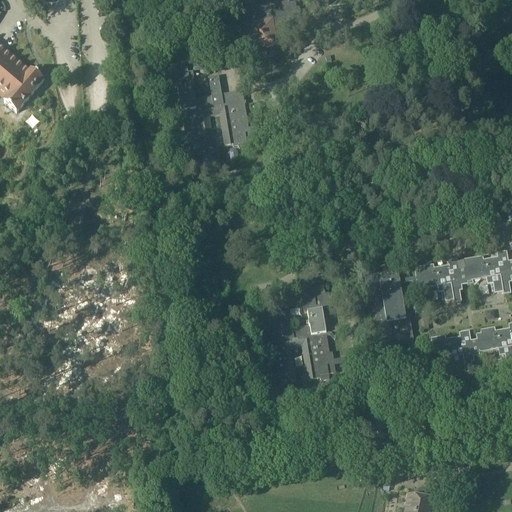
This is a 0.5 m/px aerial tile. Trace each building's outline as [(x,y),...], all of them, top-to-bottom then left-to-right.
[(289,1),(256,7),(243,9),(245,18),(247,20),(247,23),(243,24),(247,50),(253,54),(279,50),(275,23),(279,22),(280,27),(287,26),(286,21),(290,20),(291,26),(295,29),(302,28),(299,9),(292,10),(290,9),(289,1)] [(0,93),(6,99),(3,103),(17,115),(45,83),(31,71),(30,72),(0,46),(0,93)] [(232,55),(221,57),(223,67),(234,65),(232,55)] [(165,92),(177,90),(181,115),(183,114),(184,117),(182,118),(185,134),(177,136),(178,143),(170,144),(171,149),(185,147),(186,152),(185,153),(186,156),(193,154),(194,159),(202,157),(202,155),(207,154),(206,151),(214,150),(208,118),(220,116),(225,148),(233,146),(234,149),(239,148),(239,151),(248,149),(247,144),(251,144),(251,141),(250,141),(249,136),(250,136),(245,106),(243,107),(242,104),(244,104),(243,96),(226,99),(225,97),(222,97),(218,78),(208,80),(211,99),(195,102),(194,97),(192,88),(195,88),(194,83),(193,83),(192,75),(188,76),(186,65),(180,66),(180,65),(169,67),(170,75),(165,76),(167,86),(164,87),(165,92)] [(479,237),(468,239),(469,249),(481,247),(479,237)] [(415,274),(415,278),(416,282),(418,292),(443,288),(444,294),(441,294),(443,303),(453,301),(454,305),(462,304),(460,293),(463,293),(462,289),(473,287),(473,283),(492,280),(493,286),(491,286),(492,295),(503,293),(504,297),(511,296),(509,285),(511,284),(511,283),(511,279),(511,278),(511,262),(508,263),(507,254),(501,255),(502,260),(484,263),(483,259),(458,264),(457,260),(451,261),(452,267),(434,270),(433,267),(419,270),(419,273),(415,274)] [(375,327),(377,339),(393,337),(391,323),(406,320),(408,328),(411,327),(409,314),(406,315),(400,285),(416,282),(415,278),(400,281),(398,273),(378,276),(379,280),(373,281),(373,280),(365,282),(366,288),(365,288),(366,294),(372,293),(377,326),(375,327)] [(271,390),(271,389),(275,388),(275,390),(284,388),(283,386),(288,385),(288,383),(296,381),(291,350),(302,348),(307,382),(320,380),(321,382),(329,380),(329,376),(335,374),(332,354),(329,354),(327,339),(325,339),(325,336),(326,336),(322,311),(332,310),(329,294),(325,295),(324,287),(313,289),(312,287),(305,288),(307,299),(302,300),(304,314),(307,314),(309,327),(292,330),(289,311),(279,313),(282,332),(264,335),(264,337),(262,338),(264,346),(265,346),(265,349),(264,349),(268,372),(258,374),(261,392),(271,390)] [(432,344),(427,345),(430,363),(455,359),(456,365),(454,365),(455,374),(466,372),(466,376),(474,375),(472,364),(475,364),(474,356),(505,351),(506,357),(503,357),(505,366),(511,364),(511,330),(496,333),(495,330),(481,333),(481,336),(476,337),(477,341),(471,342),(469,333),(464,334),(465,338),(446,342),(446,338),(431,341),(432,344)] [(343,365),(345,376),(353,375),(352,364),(343,365)] [(509,391),(507,382),(496,383),(498,393),(509,391)] [(433,511),(436,501),(408,495),(404,511),(433,511)]
